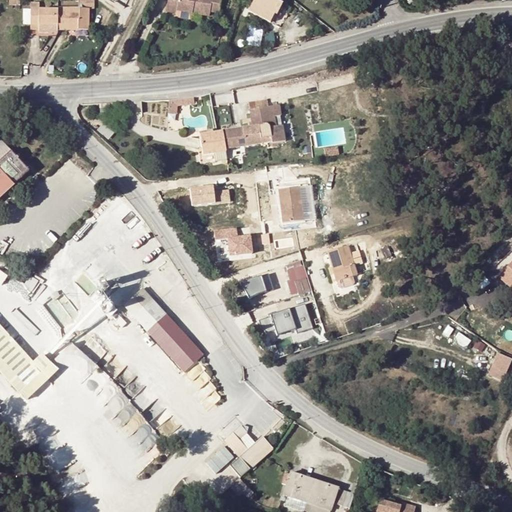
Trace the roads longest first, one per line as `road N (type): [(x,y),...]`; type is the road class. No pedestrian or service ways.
road 1 (tertiary): [(55,93),(56,111),(145,201),(262,372),(289,397),(422,473),(511,505)]
road 2 (secondary): [(55,93),(231,74),(398,29)]
